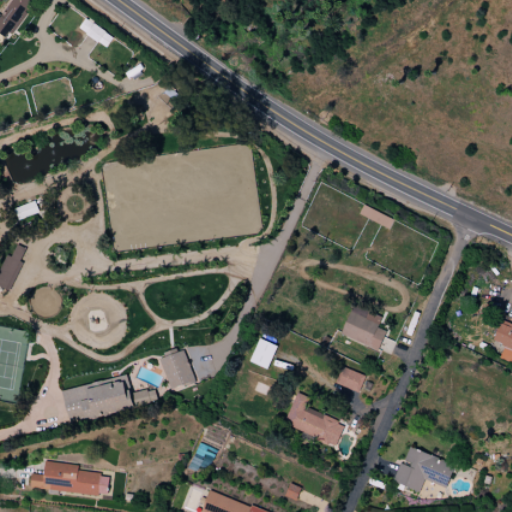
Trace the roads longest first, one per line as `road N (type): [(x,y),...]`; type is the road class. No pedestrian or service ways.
road 1 (primary): [(119,0),(325,144),(477,219)]
road 2 (residential): [(348,511),(433,303),(477,219)]
